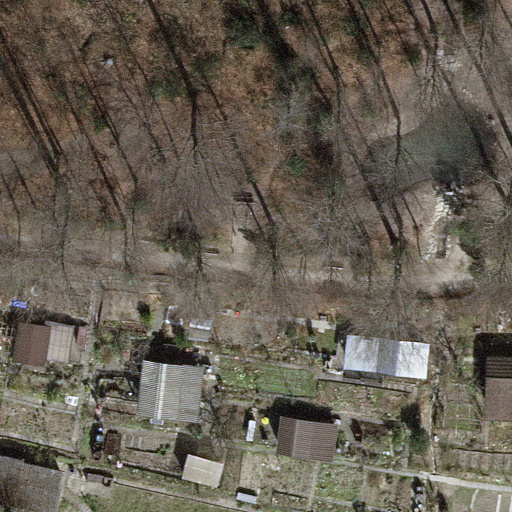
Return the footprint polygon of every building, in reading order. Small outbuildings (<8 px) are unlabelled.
[(52,325),(18,319),(12,356),(45,362),(52,325)] [(428,374),(431,342),(380,337),(376,369),(428,374)] [(511,351),(487,351),(485,415),(511,415),(511,351)] [(144,356),(136,408),(176,414),(184,362),(144,356)] [(184,360),(184,362),(176,414),(198,417),(206,363),(184,360)] [(334,456),(339,422),(281,413),(276,448),(334,456)] [(0,498),(56,510),(64,467),(24,459),(25,456),(0,451),(0,498)]
